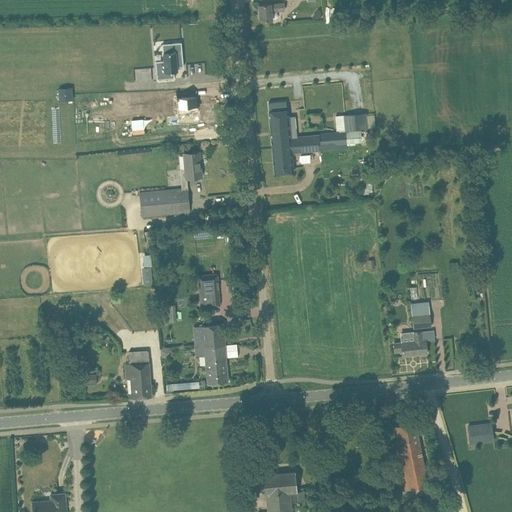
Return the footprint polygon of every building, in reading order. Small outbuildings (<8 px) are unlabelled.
[(272,19),(272,12),(285,11),(284,4),(273,5),(273,4),(259,5),(260,20),(272,19)] [(164,61),(156,62),(158,80),(172,78),(172,72),(178,72),(178,67),(184,66),(181,42),(162,44),(164,61)] [(136,46),(112,47),(113,59),(125,59),(125,61),(136,61),(136,46)] [(114,72),(115,83),(129,81),(127,70),(114,72)] [(178,115),(167,116),(168,125),(179,124),(179,125),(199,123),(198,106),(198,105),(196,105),(196,103),(195,103),(195,98),(195,96),(181,97),(182,107),(178,107),(178,108),(179,114),(178,114),(178,115)] [(282,101),(268,102),(272,148),(291,146),(290,136),(291,136),(290,127),(296,126),(295,116),(289,116),(288,109),(283,109),(282,101)] [(343,115),(345,130),(368,128),(366,113),(343,115)] [(291,146),(272,148),(275,173),(294,171),(293,153),(321,150),(347,148),(346,139),(345,131),(319,134),(291,136),(290,136),(291,146)] [(180,169),(182,188),(140,192),(142,216),(190,211),(187,188),(186,178),(202,176),(201,167),(200,167),(199,162),(201,162),(200,152),(196,152),(196,151),(194,152),(184,153),(185,169),(180,169)] [(217,274),(197,275),(200,308),(220,306),(219,295),(221,295),(220,290),(218,291),(217,274)] [(410,302),(412,316),(414,316),(415,327),(431,325),(430,314),(428,300),(410,302)] [(204,339),(195,340),(196,355),(205,354),(208,383),(228,381),(223,323),(203,325),(204,339)] [(403,356),(427,353),(426,339),(434,338),(433,329),(413,331),(414,340),(394,342),(395,352),(402,351),(403,356)] [(128,364),(125,364),(128,398),(152,397),(148,349),(128,350),(128,364)] [(84,375),(85,385),(97,384),(96,375),(84,375)] [(391,443),(402,496),(429,490),(415,422),(396,426),(399,441),(391,443)] [(468,426),(469,439),(481,437),(481,433),(493,432),(492,423),(468,426)] [(291,511),(291,507),(291,502),(302,501),(302,506),(305,506),(305,500),(304,490),(297,491),(295,471),(260,475),(261,485),(262,495),(267,495),(268,511),(291,511)] [(33,502),(33,511),(66,511),(65,493),(51,494),(51,500),(33,502)]
